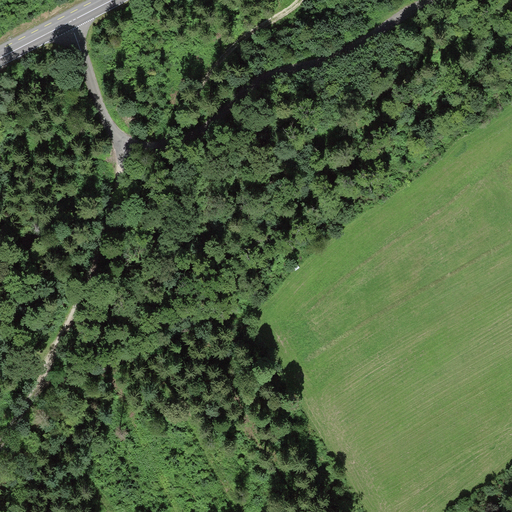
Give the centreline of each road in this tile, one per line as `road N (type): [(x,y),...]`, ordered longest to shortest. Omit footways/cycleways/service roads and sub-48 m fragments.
road 1 (track): [(71,20),(111,126),(145,148),(194,135),(257,81),(353,49),(433,0)]
road 2 (track): [(125,142),(93,269),(0,447)]
road 3 (track): [(40,382),(70,381),(174,328),(263,309)]
road 4 (track): [(296,0),(200,78),(160,147)]
road 5 (secondary): [(0,56),(108,0)]
